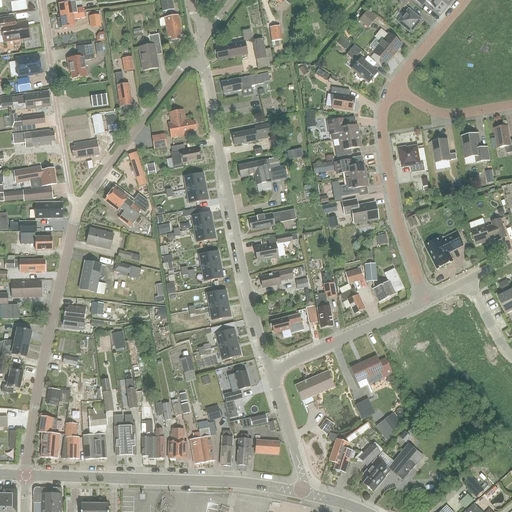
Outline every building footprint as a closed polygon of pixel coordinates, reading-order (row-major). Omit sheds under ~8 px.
[(170,0),(160,0),(163,12),(173,10),(170,0)] [(424,0),(434,8),(440,0),(414,0),(420,4),(422,2),(423,0),(424,0)] [(60,17),(84,13),(83,8),(76,9),(75,2),(58,5),(60,17)] [(411,33),(422,20),(408,9),(397,22),(411,33)] [(366,11),(359,20),(368,27),(375,19),(366,11)] [(62,29),(75,27),(74,20),(84,19),(84,13),(60,17),(62,29)] [(99,16),(90,17),(91,28),(101,27),(99,16)] [(168,39),(171,38),(172,42),(180,40),(179,37),(182,36),(178,16),(164,18),(168,39)] [(0,32),(2,33),(4,43),(30,39),(27,22),(15,24),(14,17),(0,19),(0,32)] [(280,26),(270,28),(272,42),(282,40),(280,26)] [(155,50),(161,49),(158,35),(149,37),(150,46),(139,49),(143,72),(159,69),(155,50)] [(401,45),(388,35),(382,43),(377,39),(375,40),(370,46),(370,48),(375,52),(374,53),(386,63),(392,56),(391,55),(395,50),(396,51),(401,45)] [(257,62),(267,60),(263,40),(261,40),(260,36),(254,37),(255,41),(253,42),(257,62)] [(246,55),(243,43),(215,48),(218,61),(246,55)] [(84,61),(95,60),(92,45),(77,47),(78,58),(67,59),(69,72),(71,72),(72,79),(87,77),(84,61)] [(363,78),(369,83),(377,73),(361,59),(360,59),(357,56),(362,51),(354,45),(346,55),(357,63),(352,69),(357,73),(356,74),(356,77),(359,79),(362,79),(363,78)] [(39,56),(16,59),(17,68),(16,70),(17,74),(18,75),(18,74),(19,77),(27,75),(27,76),(33,75),(33,74),(41,73),(39,56)] [(124,59),(122,60),(124,73),(134,72),(133,69),(135,69),(134,60),(132,60),(132,58),(130,58),(129,56),(124,57),(124,59)] [(304,66),(299,69),(302,74),(308,71),(304,66)] [(115,74),(120,108),(132,106),(129,84),(124,85),(122,73),(115,74)] [(262,75),(221,83),(223,94),(242,90),(242,89),(251,87),(264,84),(263,83),(262,75)] [(331,76),(328,81),(334,85),(337,80),(331,76)] [(29,79),(17,81),(20,93),(21,93),(21,95),(31,93),(29,79)] [(350,91),(332,88),(331,95),(334,95),(332,108),(352,111),(354,98),(349,97),(350,91)] [(49,92),(24,95),(24,96),(11,98),(13,111),(25,109),(26,110),(51,107),(49,92)] [(91,95),(94,107),(110,105),(108,92),(91,95)] [(1,108),(12,106),(11,98),(11,97),(0,99),(1,108)] [(195,122),(191,123),(191,120),(186,121),(184,111),(169,114),(170,123),(168,124),(171,139),(194,135),(193,131),(196,131),(195,122)] [(110,131),(119,130),(117,113),(108,114),(110,131)] [(22,117),(23,126),(45,123),(44,115),(22,117)] [(105,134),(102,115),(92,117),(95,136),(105,134)] [(331,141),(339,140),(359,136),(356,118),(328,122),(331,141)] [(273,133),(271,126),(255,129),(255,130),(231,135),(233,146),(257,141),(256,136),(273,133)] [(507,154),(511,152),(511,139),(510,140),(508,127),(495,129),(498,148),(506,147),(507,154)] [(13,135),(14,145),(25,144),(25,145),(32,144),(32,147),(52,145),(52,142),(55,142),(54,133),(51,133),(50,131),(13,135)] [(476,156),(477,163),(489,161),(487,148),(480,149),(478,135),(463,137),(466,158),(476,156)] [(153,150),(166,147),(164,136),(151,138),(153,150)] [(337,157),(352,155),(351,149),(361,147),(359,136),(339,140),(340,146),(335,147),(337,157)] [(448,140),(432,142),(436,163),(457,159),(456,153),(450,154),(448,140)] [(76,157),(76,159),(99,155),(97,141),(74,145),(74,148),(71,149),(73,157),(76,157)] [(172,153),(171,153),(174,170),(183,168),(182,164),(202,160),(199,149),(185,151),(184,145),(171,148),(172,153)] [(407,148),(407,147),(398,148),(400,162),(401,162),(402,168),(411,166),(412,173),(425,171),(423,161),(420,161),(418,146),(407,148)] [(136,152),(128,155),(137,181),(145,178),(136,152)] [(279,158),(266,161),(268,170),(281,168),(279,158)] [(268,170),(266,161),(238,166),(240,178),(254,176),(256,185),(270,182),(268,170)] [(353,161),(335,164),(337,174),(345,173),(346,179),(366,176),(364,165),(354,166),(353,161)] [(332,163),(322,165),(324,173),(334,172),(332,163)] [(15,184),(30,182),(31,189),(57,185),(54,169),(41,171),(41,167),(13,172),(15,184)] [(155,167),(147,169),(148,176),(156,174),(155,167)] [(282,180),(288,179),(287,174),(285,167),(281,168),(268,170),(270,182),(282,180)] [(183,177),(186,191),(206,187),(203,173),(183,177)] [(347,185),(339,187),(341,197),(358,194),(357,188),(367,187),(368,187),(366,176),(346,179),(347,185)] [(459,182),(453,187),(456,192),(463,187),(459,182)] [(0,202),(23,200),(23,191),(3,193),(3,186),(0,185),(0,202)] [(109,194),(139,217),(140,216),(137,214),(141,210),(143,212),(148,205),(137,196),(132,203),(127,199),(129,197),(115,186),(109,194)] [(53,200),(51,187),(23,191),(23,200),(24,202),(53,200)] [(206,187),(186,191),(189,204),(208,201),(206,187)] [(118,219),(127,225),(131,228),(139,217),(109,194),(104,201),(118,212),(119,210),(123,213),(118,219)] [(356,200),(342,203),(344,215),(352,213),(354,223),(375,219),(372,204),(357,207),(356,200)] [(62,218),(62,203),(35,204),(35,219),(62,218)] [(335,204),(322,206),(324,214),(337,212),(335,204)] [(296,220),(294,210),(248,219),(251,232),(274,227),(274,225),(296,220)] [(191,216),(193,230),(213,226),(210,212),(191,216)] [(415,219),(408,223),(411,228),(417,225),(415,219)] [(497,238),(498,240),(507,237),(501,219),(492,223),(493,225),(486,228),(485,225),(471,230),(477,246),(484,243),(485,245),(491,243),(491,241),(497,238)] [(20,233),(35,233),(37,233),(36,222),(19,222),(20,233)] [(213,226),(193,230),(196,243),(216,240),(213,226)] [(86,245),(110,251),(114,235),(90,229),(86,245)] [(437,269),(453,261),(449,253),(463,246),(457,232),(442,240),(442,239),(426,247),(437,269)] [(35,233),(20,234),(16,234),(16,244),(35,243),(35,251),(53,250),(52,238),(35,238),(35,233)] [(379,235),(381,244),(389,243),(387,233),(379,235)] [(276,244),(262,247),(254,248),(257,262),(278,258),(278,257),(285,255),(282,244),(292,242),(292,241),(297,240),(296,234),(276,238),(277,244),(276,245),(276,244)] [(139,256),(131,254),(119,251),(117,257),(138,262),(139,256)] [(198,255),(201,269),(221,265),(218,251),(198,255)] [(172,255),(162,257),(163,264),(173,262),(172,255)] [(5,261),(5,269),(19,269),(19,273),(45,273),(45,260),(19,261),(19,268),(14,268),(14,261),(8,261),(5,261)] [(79,290),(96,293),(98,283),(101,266),(85,262),(79,290)] [(137,279),(140,270),(116,263),(114,270),(128,274),(128,277),(137,279)] [(364,265),(366,282),(377,281),(375,264),(364,265)] [(221,265),(201,269),(204,282),(223,279),(221,265)] [(362,269),(346,273),(350,285),(365,280),(362,269)] [(278,273),(278,272),(270,274),(271,275),(260,277),(262,289),(280,285),(279,281),(293,278),(291,270),(278,273)] [(387,283),(373,290),(379,303),(397,295),(396,293),(403,290),(394,270),(385,275),(389,282),(387,283)] [(307,278),(295,280),(297,289),(309,287),(307,278)] [(325,294),(315,296),(321,329),(333,326),(330,307),(327,307),(326,299),(336,297),(334,283),(333,283),(332,279),(323,280),(325,294)] [(11,298),(39,297),(38,294),(41,294),(41,285),(38,285),(38,282),(11,283),(11,298)] [(98,283),(96,293),(103,295),(105,285),(98,283)] [(173,283),(166,284),(167,294),(175,293),(173,283)] [(365,310),(355,289),(340,296),(344,303),(348,301),(355,315),(365,310)] [(206,294),(209,308),(228,304),(226,290),(206,294)] [(507,314),(511,311),(511,299),(508,292),(498,297),(507,314)] [(103,317),(104,305),(92,303),(91,316),(92,316),(92,320),(101,321),(101,317),(103,317)] [(228,304),(209,308),(211,321),(231,318),(228,304)] [(84,320),(86,308),(68,306),(67,309),(65,308),(64,317),(84,320)] [(305,308),(308,325),(317,323),(314,307),(305,308)] [(301,322),(299,314),(271,322),(274,334),(290,330),(289,326),(301,322)] [(83,331),(84,320),(64,317),(63,326),(66,327),(65,329),(83,331)] [(301,322),(289,326),(290,330),(291,334),(303,331),(301,322)] [(14,342),(29,345),(32,332),(17,328),(14,342)] [(215,334),(218,348),(237,343),(234,329),(215,334)] [(117,348),(127,346),(125,335),(115,336),(117,348)] [(29,345),(14,342),(9,341),(5,341),(2,354),(12,356),(12,355),(26,358),(29,345)] [(237,343),(218,348),(222,361),(241,356),(237,343)] [(78,359),(64,356),(62,364),(77,367),(78,359)] [(385,360),(379,363),(376,357),(351,369),(358,383),(381,373),(383,378),(392,374),(385,360)] [(184,373),(193,371),(190,358),(180,360),(184,373)] [(3,385),(2,393),(12,395),(14,388),(20,389),(23,373),(10,370),(11,369),(5,368),(4,375),(9,376),(7,386),(3,385)] [(241,399),(239,391),(250,388),(246,371),(228,376),(230,382),(226,383),(227,387),(231,386),(233,393),(224,395),(226,403),(241,399)] [(334,387),(327,373),(296,387),(302,401),(334,387)] [(208,376),(201,378),(202,384),(210,381),(208,376)] [(133,380),(125,381),(127,390),(129,389),(134,389),(133,380)] [(59,391),(46,389),(44,406),(57,407),(59,391)] [(61,401),(69,402),(71,390),(62,389),(61,401)] [(134,389),(129,389),(127,390),(129,410),(137,409),(135,389),(134,389)] [(106,413),(114,412),(111,392),(103,393),(106,413)] [(356,404),(363,419),(376,412),(369,398),(356,404)] [(171,401),(175,416),(182,415),(178,399),(171,401)] [(171,419),(169,402),(161,403),(164,420),(171,419)] [(189,412),(187,402),(181,404),(183,414),(189,412)] [(88,412),(90,428),(107,425),(106,415),(103,415),(101,404),(94,405),(95,411),(88,412)] [(161,405),(153,406),(155,417),(163,416),(161,405)] [(217,406),(206,410),(209,422),(221,419),(217,406)] [(393,431),(404,424),(396,412),(385,419),(393,431)] [(125,423),(124,423),(125,424),(126,456),(136,455),(135,434),(135,429),(135,424),(135,423),(132,423),(132,416),(125,416),(125,423)] [(249,420),(251,428),(267,425),(265,416),(249,420)] [(45,434),(48,418),(42,417),(38,433),(42,434),(41,445),(42,445),(41,458),(48,459),(50,446),(49,446),(50,434),(45,434)] [(52,429),(53,419),(48,418),(45,434),(50,434),(49,446),(50,446),(48,459),(57,460),(60,435),(54,434),(55,429),(52,429)] [(326,434),(333,424),(325,419),(319,429),(326,434)] [(123,424),(114,424),(116,456),(126,456),(125,424),(124,423),(123,424)] [(368,423),(347,439),(349,442),(366,429),(369,435),(374,431),(370,426),(368,423)] [(77,438),(77,424),(65,424),(65,438),(64,438),(61,460),(78,460),(79,438),(77,438)] [(164,437),(163,437),(163,429),(156,429),(156,438),(156,460),(164,460),(164,437)] [(177,460),(178,430),(171,429),(171,441),(173,441),(173,443),(169,443),(168,460),(177,460)] [(198,431),(200,439),(209,437),(208,429),(198,431)] [(388,429),(381,435),(386,442),(393,436),(388,429)] [(177,460),(186,460),(187,443),(184,443),(184,430),(178,430),(177,460)] [(330,433),(328,440),(334,442),(336,436),(330,433)] [(106,459),(105,435),(83,436),(85,460),(106,459)] [(248,440),(248,436),(241,435),(241,440),(239,440),(237,466),(247,466),(248,456),(250,456),(251,440),(248,440)] [(205,463),(214,462),(210,437),(209,437),(200,439),(205,463)] [(149,460),(156,460),(156,438),(142,438),(142,457),(149,457),(149,460)] [(222,438),(220,466),(231,467),(232,438),(230,438),(222,438)] [(195,465),(205,463),(200,439),(190,440),(195,465)] [(344,442),(336,440),(329,461),(335,463),(333,470),(335,470),(336,472),(339,473),(340,472),(345,473),(352,452),(342,448),(344,442)] [(279,443),(255,441),(254,454),(278,456),(279,443)] [(357,457),(366,465),(382,449),(373,441),(357,457)] [(408,443),(387,468),(389,469),(388,469),(391,470),(402,480),(403,479),(415,465),(409,460),(416,451),(408,443)] [(376,458),(363,474),(368,478),(367,479),(363,484),(373,493),(385,479),(382,476),(386,472),(388,474),(391,470),(388,469),(389,469),(387,468),(376,458)] [(477,498),(484,490),(481,487),(471,477),(463,484),(477,498)] [(489,498),(498,490),(495,486),(485,495),(489,498)] [(0,487),(0,511),(16,511),(17,491),(7,491),(7,492),(1,491),(1,488),(0,487)] [(41,503),(41,511),(61,511),(62,489),(53,489),(52,495),(41,494),(41,503)] [(470,493),(461,501),(467,507),(476,499),(470,493)]
